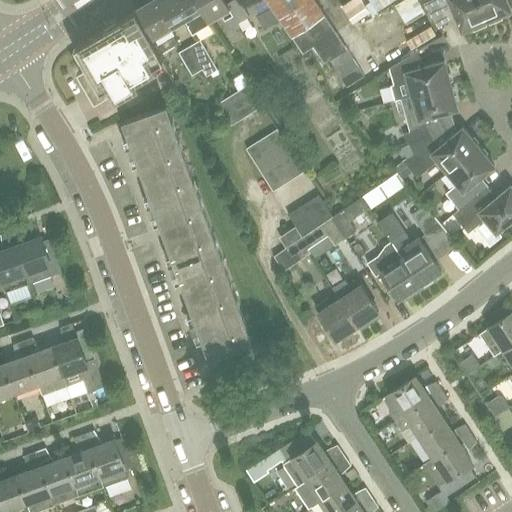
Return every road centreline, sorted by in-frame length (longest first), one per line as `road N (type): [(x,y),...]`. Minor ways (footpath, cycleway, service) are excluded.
road 1 (residential): [(183,440),(100,211),(9,49)]
road 2 (residential): [(511,265),(415,339),(328,389)]
road 3 (residential): [(328,389),(183,440)]
road 4 (residential): [(328,389),(409,511)]
